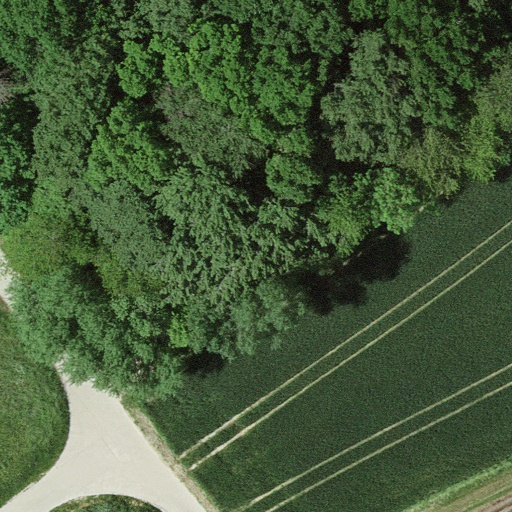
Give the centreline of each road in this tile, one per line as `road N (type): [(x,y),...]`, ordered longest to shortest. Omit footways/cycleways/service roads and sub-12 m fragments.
road 1 (track): [(188,511),(128,436),(21,511)]
road 2 (track): [(128,436),(0,270)]
